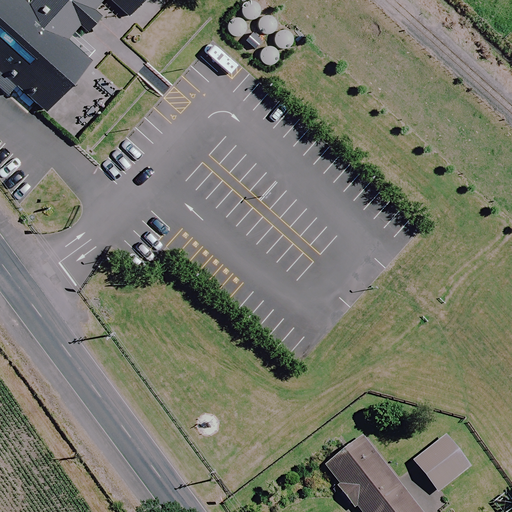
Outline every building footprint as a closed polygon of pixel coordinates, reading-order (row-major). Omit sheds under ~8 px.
[(31,0),(27,5),(21,0),(0,0),(0,93),(7,99),(18,86),(50,113),(93,63),(67,41),(75,31),(84,38),(94,26),(102,18),(93,11),(102,0),(108,0),(129,18),(144,0),(31,0)] [(246,19),(250,20),(253,20),(257,19),(259,16),(261,13),(261,10),(261,6),(259,3),(256,1),(253,0),(247,0),(246,0),(243,2),(241,5),(240,8),(240,12),(241,15),(244,17),(246,19)] [(264,35),(267,36),(271,36),(274,35),(277,32),(278,29),(279,26),(278,22),(276,19),(274,17),(270,16),(267,16),(264,17),(261,18),(259,21),(258,24),(258,28),(259,31),(261,34),(264,35)] [(232,37),(235,38),(239,38),(242,36),(244,34),(246,31),(246,27),(246,24),(244,21),(241,19),(238,17),(235,17),(231,18),(229,20),(227,23),(226,26),(226,29),(227,33),(229,35),(232,37)] [(281,49),(285,50),(288,50),(291,48),(294,46),(296,43),(296,40),(296,36),(294,33),(291,31),(288,30),(284,29),(281,30),(278,32),(276,35),(275,38),(275,41),(276,45),(278,47),(281,49)] [(261,44),(252,35),(244,44),(253,52),(261,44)] [(264,67),(268,67),(271,67),(274,66),(277,63),(278,60),(279,57),(278,53),(277,50),(274,48),(271,47),(267,47),(264,48),(261,49),(259,52),(258,55),(258,59),(259,62),(261,65),(264,67)] [(471,469),(447,439),(414,465),(438,495),(471,469)] [(418,511),(364,443),(327,472),(358,511),(418,511)]
